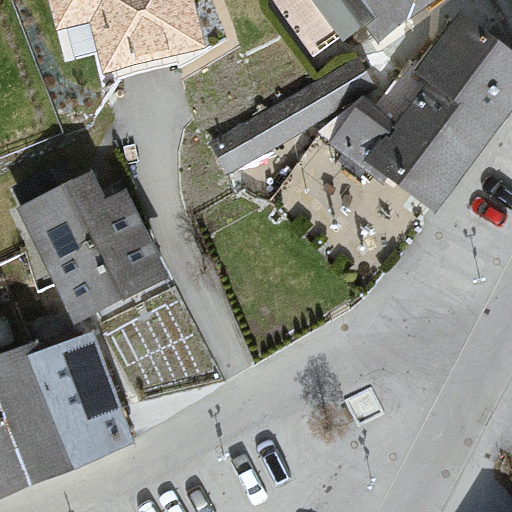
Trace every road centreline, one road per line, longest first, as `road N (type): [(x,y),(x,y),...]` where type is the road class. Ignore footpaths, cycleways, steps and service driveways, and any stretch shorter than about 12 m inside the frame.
road 1 (residential): [(471,372),(428,354),(371,356),(57,511)]
road 2 (tertiary): [(471,372),(402,511)]
